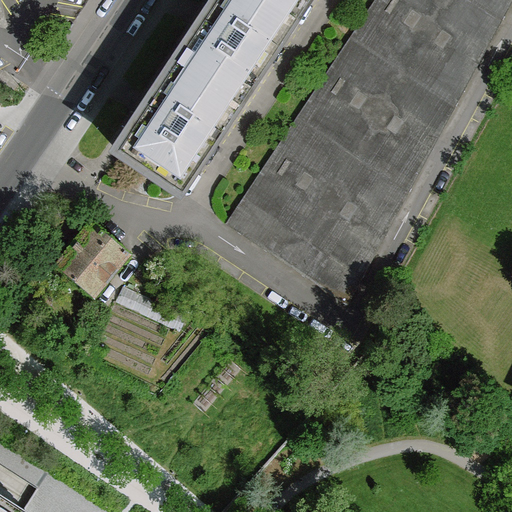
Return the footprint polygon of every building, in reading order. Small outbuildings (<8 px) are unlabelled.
[(293,19),(263,0),(223,0),(178,68),(236,105),(293,19)] [(263,0),(293,19),(305,0),(263,0)] [(416,0),(377,0),(368,13),(471,80),(488,48),(416,0)] [(511,1),(511,0),(416,0),(488,48),(511,1)] [(471,80),(368,13),(336,63),(440,133),(471,80)] [(336,63),(315,94),(423,166),(440,133),(336,63)] [(236,105),(178,68),(120,152),(177,191),(236,105)] [(423,166),(315,94),(281,144),(394,219),(423,166)] [(281,144),(261,174),(377,253),(394,219),(281,144)] [(377,253),(261,174),(228,223),(349,305),(377,253)] [(94,225),(58,267),(95,297),(131,255),(94,225)] [(206,421),(245,376),(230,362),(191,405),(206,421)] [(0,511),(28,511),(0,494),(0,511)]
